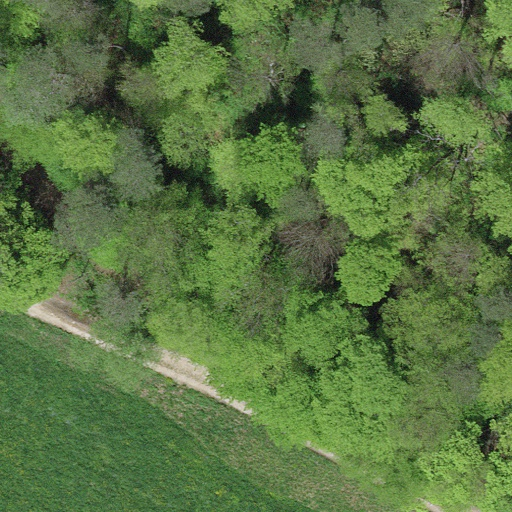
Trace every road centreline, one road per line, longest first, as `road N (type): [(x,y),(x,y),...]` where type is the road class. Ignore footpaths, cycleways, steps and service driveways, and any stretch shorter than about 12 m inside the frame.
road 1 (track): [(207,376),(36,189),(0,132)]
road 2 (track): [(473,511),(207,376)]
road 3 (track): [(207,376),(0,272)]
